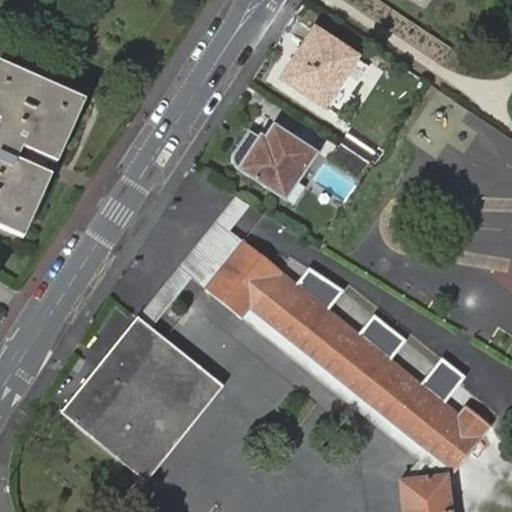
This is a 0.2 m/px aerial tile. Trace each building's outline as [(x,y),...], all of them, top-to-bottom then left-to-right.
[(314,31),(282,79),(323,107),(347,72),(355,58),(314,31)] [(0,227),(23,238),(51,176),(20,162),(26,149),(56,163),(84,101),(53,87),(49,96),(25,85),(29,76),(0,63),(0,227)] [(53,87),(29,76),(25,85),(49,96),(53,87)] [(289,178),(296,183),(315,154),(273,127),(265,140),(260,137),(251,151),(250,149),(243,147),(237,149),(235,151),(232,155),(232,161),(233,165),(236,168),(278,195),(289,178)] [(341,146),(368,164),(375,154),(346,135),(340,145),(341,146)] [(358,179),(368,164),(341,146),(332,161),(358,179)] [(285,200),(296,183),(289,178),(278,195),(285,200)] [(250,207),(234,196),(137,318),(151,330),(191,280),(203,290),(242,243),(230,232),(250,207)] [(250,310),(376,411),(407,374),(391,360),(405,342),(374,317),(359,335),(328,310),(342,291),(308,270),(296,285),(242,243),(215,278),(209,286),(245,315),(250,310)] [(151,330),(137,318),(60,414),(146,483),(223,388),(151,330)] [(407,374),(376,411),(428,452),(459,415),(445,403),(464,378),(441,361),(422,386),(407,374)] [(459,415),(428,452),(451,471),(453,473),(489,428),(465,407),(459,415)] [(451,471),(428,452),(406,481),(446,477),(451,471)] [(450,511),(446,477),(406,481),(399,482),(402,511),(450,511)]
